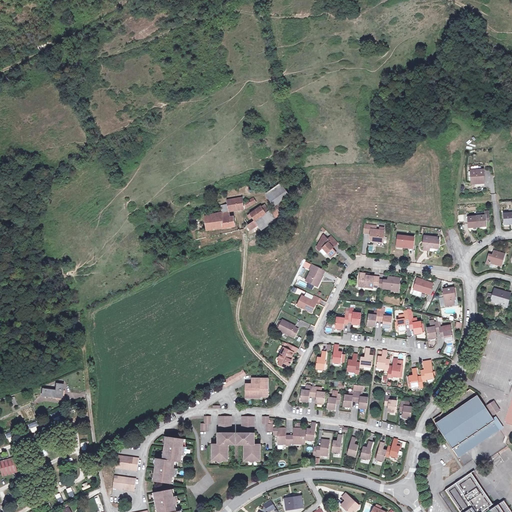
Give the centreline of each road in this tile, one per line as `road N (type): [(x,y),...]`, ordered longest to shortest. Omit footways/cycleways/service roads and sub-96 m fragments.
road 1 (residential): [(279,412),(199,410),(148,437),(140,503),(116,511)]
road 2 (residential): [(469,281),(355,265),(317,340)]
road 3 (unclassified): [(406,491),(307,475),(266,484),(226,511)]
road 4 (residential): [(417,440),(470,327),(470,283)]
road 5 (residential): [(417,440),(279,412)]
road 6 (residential): [(110,511),(89,391)]
